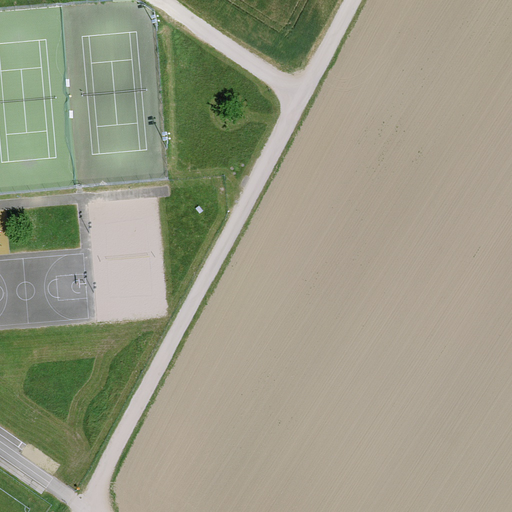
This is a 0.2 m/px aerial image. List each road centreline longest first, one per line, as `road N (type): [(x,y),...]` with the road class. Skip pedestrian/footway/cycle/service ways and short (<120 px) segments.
road 1 (track): [(82,511),(352,0)]
road 2 (track): [(155,0),(302,94)]
